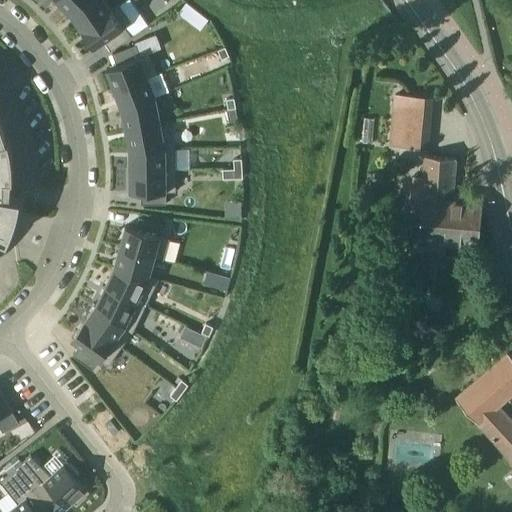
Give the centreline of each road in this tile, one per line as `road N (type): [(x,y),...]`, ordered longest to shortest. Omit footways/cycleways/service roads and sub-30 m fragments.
road 1 (residential): [(0,331),(34,301),(57,261),(78,179),(64,94),(34,49),(0,19)]
road 2 (tertiary): [(511,231),(485,127),(405,0)]
road 3 (residential): [(0,334),(118,477),(115,511)]
